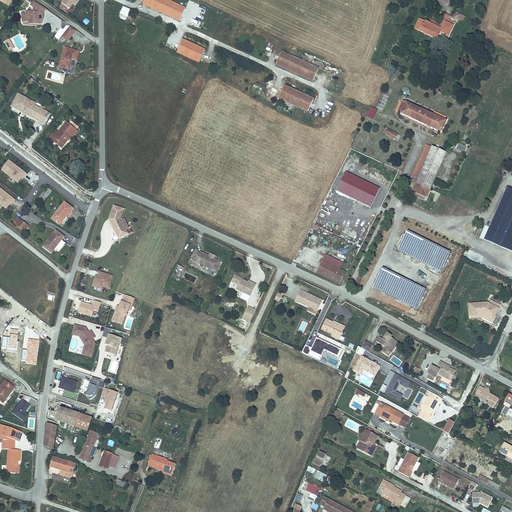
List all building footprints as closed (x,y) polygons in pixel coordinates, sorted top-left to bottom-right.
[(21,14),(23,23),(29,22),(29,24),(41,25),(43,19),(43,13),(46,9),(34,0),(31,5),(33,7),(33,13),(28,13),(21,14)] [(64,0),(62,4),(70,9),(75,3),(76,0),(64,0)] [(166,0),(144,0),(143,4),(180,21),(185,8),(166,0)] [(131,10),(123,8),(120,15),(128,18),(131,10)] [(459,21),(462,14),(456,12),(453,18),(459,21)] [(453,26),(454,23),(448,20),(449,17),(444,15),(439,25),(431,21),(430,23),(441,29),(445,23),(453,26)] [(448,36),(453,26),(445,23),(441,29),(430,23),(419,18),(414,29),(437,40),(440,33),(448,36)] [(71,27),(70,26),(61,36),(67,41),(76,30),(71,27)] [(10,40),(5,42),(9,51),(14,49),(10,40)] [(183,40),(177,53),(199,62),(205,50),(183,40)] [(65,47),(59,66),(67,69),(70,58),(76,60),(79,51),(65,47)] [(276,64),(313,81),(319,68),(281,52),(276,64)] [(284,86),(278,98),(308,111),(314,99),(284,86)] [(377,110),(382,112),(390,95),(384,92),(377,110)] [(27,99),(18,94),(11,106),(20,111),(21,110),(32,116),(36,107),(26,101),(27,99)] [(403,110),(401,113),(441,132),(446,122),(406,103),(403,110)] [(39,108),(36,107),(32,116),(21,110),(20,111),(36,120),(41,110),(39,108)] [(372,108),(368,116),(373,119),(377,110),(372,108)] [(49,114),(41,110),(36,120),(43,124),(49,114)] [(66,122),(58,132),(53,138),(58,142),(60,141),(64,144),(67,140),(67,139),(68,138),(67,137),(69,134),(71,135),(73,137),(77,131),(66,122)] [(386,128),(384,133),(395,140),(398,135),(386,128)] [(53,138),(58,132),(56,131),(50,139),(61,147),(64,144),(60,141),(58,142),(53,138)] [(412,177),(415,178),(418,179),(432,147),(426,145),(412,177)] [(418,179),(415,178),(414,180),(417,181),(416,184),(409,181),(406,188),(411,190),(412,189),(413,190),(413,191),(414,192),(425,197),(426,197),(446,153),(432,147),(418,179)] [(27,174),(26,173),(9,161),(2,170),(18,183),(22,179),(23,180),(27,174)] [(344,179),(340,188),(377,206),(381,197),(348,180),(344,179)] [(16,200),(14,199),(0,188),(0,204),(6,209),(10,205),(11,206),(16,200)] [(48,188),(40,198),(44,201),(52,191),(48,188)] [(377,206),(340,188),(339,191),(356,199),(354,202),(361,205),(362,202),(375,209),(377,206)] [(511,221),(511,189),(507,188),(490,228),(484,240),(501,247),(511,221)] [(61,225),(63,221),(66,217),(73,209),(65,202),(52,218),(61,225)] [(124,208),(114,205),(109,219),(112,220),(113,223),(112,224),(119,238),(128,233),(126,229),(121,218),(124,208)] [(18,218),(14,223),(25,231),(29,227),(18,218)] [(124,218),(121,218),(126,229),(129,228),(124,218)] [(511,221),(501,247),(511,252),(511,221)] [(480,238),(484,240),(490,228),(485,226),(480,238)] [(52,253),(55,249),(60,242),(64,237),(56,231),(44,247),(52,253)] [(451,257),(408,235),(399,253),(442,274),(451,257)] [(60,242),(55,249),(60,252),(65,246),(60,242)] [(210,255),(203,251),(202,254),(196,251),(192,258),(217,270),(221,260),(215,257),(210,255)] [(325,255),(322,261),(340,270),(343,264),(325,255)] [(322,261),(316,273),(339,284),(345,272),(340,270),(322,261)] [(427,294),(382,271),(374,288),(418,311),(427,294)] [(112,276),(99,272),(97,276),(95,284),(102,286),(108,288),(112,276)] [(95,284),(97,276),(95,275),(92,286),(102,288),(102,286),(95,284)] [(244,292),(251,295),(256,285),(248,282),(241,278),(242,278),(235,275),(232,281),(239,284),(236,288),(244,292)] [(300,290),(296,300),(309,307),(317,311),(322,300),(300,290)] [(251,295),(244,292),(241,296),(249,300),(251,295)] [(127,318),(129,312),(131,312),(135,300),(133,299),(132,299),(124,296),(120,307),(117,306),(112,322),(123,325),(126,317),(127,318)] [(490,299),(489,303),(499,308),(501,305),(490,299)] [(101,304),(97,302),(95,301),(93,306),(82,303),(78,313),(92,318),(94,311),(98,313),(101,304)] [(489,303),(488,303),(471,304),(471,315),(483,314),(489,317),(487,319),(493,322),(499,308),(489,303)] [(250,321),(256,309),(248,306),(243,318),(250,321)] [(326,318),(322,328),(332,333),(336,335),(337,333),(341,335),(345,326),(341,324),(341,325),(333,321),(326,318)] [(84,327),(73,324),(72,330),(80,332),(78,335),(83,344),(81,354),(90,356),(94,343),(93,341),(91,342),(90,339),(91,338),(94,337),(90,330),(87,331),(84,327)] [(108,338),(109,334),(110,335),(112,330),(110,330),(106,328),(104,337),(108,338)] [(17,341),(18,329),(11,329),(10,337),(3,336),(2,346),(7,347),(6,350),(17,351),(18,341),(17,341)] [(385,339),(384,338),(381,335),(377,339),(384,347),(381,350),(386,356),(390,352),(389,350),(397,342),(392,337),(393,336),(389,332),(385,336),(386,338),(385,339)] [(115,355),(119,343),(120,343),(121,338),(110,335),(109,334),(108,338),(107,339),(109,340),(108,345),(106,352),(115,355)] [(36,365),(39,339),(28,338),(27,350),(23,349),(22,359),(26,360),(26,364),(36,365)] [(342,350),(318,339),(315,345),(326,350),(339,356),(342,350)] [(365,342),(361,348),(368,352),(372,346),(365,342)] [(397,342),(389,350),(390,352),(399,344),(397,342)] [(326,350),(315,345),(313,350),(312,352),(323,357),(326,350)] [(381,367),(361,357),(356,366),(364,371),(375,376),(381,367)] [(436,370),(431,367),(427,375),(436,380),(438,375),(443,378),(450,382),(454,373),(455,373),(443,367),(444,365),(440,363),(436,370)] [(364,371),(356,366),(354,370),(362,374),(364,371)] [(395,375),(385,393),(400,401),(405,392),(400,390),(403,386),(406,388),(409,382),(395,375)] [(79,382),(63,377),(60,388),(75,393),(79,382)] [(100,380),(93,378),(87,397),(90,398),(96,395),(100,380)] [(9,397),(7,396),(6,395),(10,390),(11,391),(14,388),(4,380),(0,385),(0,402),(3,405),(9,397)] [(499,399),(490,394),(489,392),(487,393),(483,390),(483,389),(480,387),(476,394),(479,396),(478,398),(486,402),(485,404),(493,408),(499,399)] [(102,397),(107,398),(105,403),(107,404),(105,409),(112,412),(118,394),(112,392),(111,391),(105,389),(102,397)] [(425,404),(421,410),(430,415),(438,401),(439,402),(441,398),(430,392),(428,396),(429,396),(425,404)] [(511,396),(509,395),(503,405),(505,406),(509,408),(511,405),(511,406),(511,396)] [(30,406),(22,401),(12,414),(20,419),(24,422),(29,415),(25,412),(30,406)] [(375,414),(380,417),(381,415),(391,420),(398,424),(403,415),(381,403),(375,414)] [(59,408),(56,420),(87,431),(92,418),(59,408)] [(421,410),(418,417),(428,422),(431,416),(430,415),(421,410)] [(410,419),(403,415),(398,424),(405,428),(410,419)] [(439,420),(431,416),(428,422),(435,426),(439,420)] [(454,423),(450,420),(444,431),(448,433),(454,423)] [(47,423),(45,446),(54,449),(57,427),(47,423)] [(0,425),(0,435),(5,437),(5,440),(2,440),(2,449),(7,449),(6,473),(15,474),(16,473),(18,473),(19,468),(16,468),(16,466),(17,466),(17,461),(18,450),(14,450),(14,441),(19,441),(21,433),(0,425)] [(91,431),(80,459),(90,463),(92,458),(89,456),(92,448),(98,434),(91,431)] [(362,442),(358,449),(370,456),(375,446),(373,445),(377,436),(366,431),(360,441),(362,442)] [(499,452),(506,456),(508,454),(511,456),(511,447),(504,443),(499,452)] [(105,451),(99,466),(107,469),(112,454),(105,451)] [(326,455),(319,452),(314,463),(320,467),(326,455)] [(420,460),(409,453),(398,471),(410,478),(420,460)] [(77,464),(53,457),(50,467),(62,471),(74,474),(77,464)] [(156,461),(150,459),(148,465),(163,471),(162,472),(171,475),(175,465),(169,463),(167,462),(168,460),(158,457),(156,461)] [(308,467),(306,472),(313,475),(316,471),(308,467)] [(74,474),(62,471),(60,475),(72,479),(74,474)] [(459,480),(444,472),(439,481),(454,489),(459,480)] [(479,475),(477,479),(498,490),(500,486),(479,475)] [(118,480),(116,484),(125,488),(127,483),(118,480)] [(320,490),(303,481),(299,487),(317,497),(320,490)] [(380,487),(382,488),(384,490),(382,493),(397,502),(396,504),(400,507),(400,505),(405,497),(406,496),(400,493),(401,491),(393,487),(388,484),(388,483),(384,481),(380,487)] [(397,502),(382,493),(381,495),(394,502),(392,506),(394,507),(396,504),(397,502)] [(493,498),(482,493),(472,494),(473,504),(480,503),(488,507),(493,498)] [(405,497),(400,505),(405,508),(410,499),(405,497)] [(351,511),(324,498),(321,505),(325,507),(324,509),(328,511),(351,511)]
